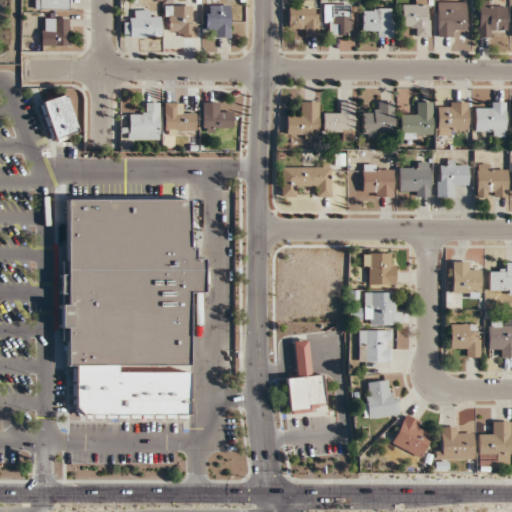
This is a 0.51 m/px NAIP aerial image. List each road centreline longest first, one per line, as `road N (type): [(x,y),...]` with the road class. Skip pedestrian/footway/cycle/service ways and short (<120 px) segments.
road 1 (residential): [(273,494),(257,371),(264,0)]
road 2 (residential): [(511,70),(25,69)]
road 3 (secondary): [(273,494),(0,494)]
road 4 (residential): [(511,230),(257,229)]
road 5 (secondary): [(511,494),(273,494)]
road 6 (residential): [(511,389),(447,390),(434,382),(426,230)]
road 7 (residential): [(95,134),(95,0)]
